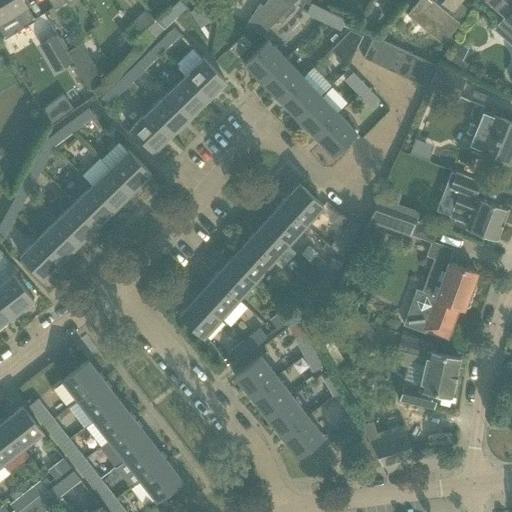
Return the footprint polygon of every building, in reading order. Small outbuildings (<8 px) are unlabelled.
[(26,5),(23,0),(0,0),(0,22),(8,36),(34,20),(26,5)] [(49,0),(55,9),(67,2),(66,0),(49,0)] [(276,0),(267,0),(264,7),(282,16),(290,7),(276,0)] [(417,0),(406,13),(431,35),(442,43),(447,48),(452,37),(449,34),(459,23),(466,9),(456,0),(417,0)] [(511,0),(484,0),(504,17),(494,28),(511,44),(511,0)] [(180,1),(171,9),(177,16),(186,7),(180,1)] [(323,23),(329,11),(311,3),(306,14),(323,23)] [(282,16),(264,7),(260,4),(253,15),(273,25),(282,16)] [(164,28),(147,9),(122,33),(141,51),(164,28)] [(329,11),(323,23),(340,31),(345,19),(329,11)] [(273,25),(253,15),(247,26),(264,35),(273,25)] [(174,27),(155,45),(162,53),(180,35),(174,27)] [(362,36),(350,29),(330,49),(347,67),(362,36)] [(73,61),(68,52),(67,52),(56,34),(39,44),(55,72),(73,61)] [(251,43),(243,35),(229,48),(237,57),(251,43)] [(374,36),(364,58),(375,63),(385,42),(374,36)] [(456,39),(444,61),(458,69),(467,49),(464,48),(466,43),(456,39)] [(262,82),(286,59),(268,40),(244,63),(262,82)] [(395,47),(385,42),(375,63),(385,68),(395,47)] [(68,52),(73,61),(90,89),(103,82),(81,44),(68,52)] [(155,45),(138,62),(145,69),(162,53),(155,45)] [(395,47),(385,68),(395,73),(406,51),(395,47)] [(406,51),(395,73),(406,78),(416,56),(406,51)] [(416,56),(406,78),(416,82),(426,61),(416,56)] [(203,58),(184,75),(207,99),(225,81),(203,58)] [(303,77),(286,59),(262,82),(279,100),(303,77)] [(437,67),(426,61),(416,82),(427,88),(429,85),(437,67)] [(145,69),(138,62),(120,79),(127,86),(145,69)] [(466,79),(437,67),(429,85),(457,98),(466,79)] [(358,93),(366,86),(353,72),(345,80),(358,93)] [(207,99),(184,75),(167,93),(190,116),(207,99)] [(321,95),(303,77),(279,100),(297,118),(321,95)] [(127,86),(120,79),(100,98),(107,105),(127,86)] [(366,86),(358,93),(371,107),(379,99),(366,86)] [(190,116),(167,93),(149,110),(172,133),(190,116)] [(338,113),(321,95),(297,118),(314,136),(338,113)] [(67,124),(74,131),(94,116),(89,108),(67,124)] [(172,133),(149,110),(131,127),(154,151),(172,133)] [(478,121),(468,145),(494,156),(509,161),(511,153),(511,123),(482,111),(478,121)] [(356,132),(338,113),(314,136),(332,155),(356,132)] [(67,124),(66,125),(46,140),(45,142),(54,146),(74,131),(67,124)] [(45,142),(33,164),(41,169),(54,146),(45,142)] [(1,147),(0,147),(0,163),(8,159),(1,147)] [(127,150),(109,168),(132,191),(150,173),(127,150)] [(8,160),(0,165),(5,173),(13,168),(8,160)] [(33,164),(20,187),(29,191),(41,169),(33,164)] [(132,191),(109,168),(91,185),(114,208),(132,191)] [(474,198),(475,196),(480,182),(455,172),(450,186),(460,190),(451,215),(468,222),(466,228),(496,239),(507,209),(477,198),(477,199),(474,198)] [(299,183),(281,202),(306,225),(323,205),(299,183)] [(114,208),(91,185),(74,202),(97,226),(114,208)] [(29,191),(20,187),(8,209),(16,214),(29,191)] [(97,226),(74,202),(56,219),(79,243),(97,226)] [(306,225),(281,202),(264,221),(289,243),(306,225)] [(375,205),(369,220),(410,235),(410,234),(432,242),(433,241),(433,242),(438,228),(416,220),(375,205)] [(16,214),(8,209),(0,223),(0,236),(3,238),(16,214)] [(56,219),(38,236),(61,260),(79,243),(56,219)] [(264,221),(247,240),(272,262),(289,243),(264,221)] [(350,221),(341,238),(351,242),(359,225),(350,221)] [(61,260),(38,236),(20,254),(43,278),(61,260)] [(272,262),(247,240),(231,258),(256,281),(272,262)] [(322,273),(334,279),(342,262),(331,257),(327,264),(316,254),(310,261),(322,273)] [(256,281),(231,258),(214,277),(239,299),(256,281)] [(463,309),(476,272),(448,262),(436,296),(417,289),(405,324),(425,331),(448,339),(459,308),(463,309)] [(33,299),(13,274),(5,264),(0,267),(0,299),(12,315),(33,299)] [(334,279),(322,273),(311,297),(323,303),(334,279)] [(214,277),(197,295),(222,318),(239,299),(214,277)] [(335,290),(328,306),(350,318),(351,317),(357,301),(335,290)] [(222,318),(197,295),(180,315),(204,337),(222,318)] [(323,303),(311,297),(299,322),(311,327),(323,303)] [(0,325),(12,315),(0,299),(0,325)] [(350,318),(328,306),(322,319),(345,329),(345,331),(398,349),(396,358),(409,361),(426,365),(420,387),(405,384),(401,400),(433,408),(436,393),(451,396),(460,358),(435,352),(437,344),(401,334),(351,317),(350,318)] [(292,317),(284,307),(268,320),(276,329),(292,317)] [(251,347),(266,336),(259,326),(244,338),(251,347)] [(324,330),(321,338),(329,341),(332,334),(324,330)] [(302,355),(314,349),(305,332),(293,338),(302,355)] [(244,338),(229,350),(236,359),(251,347),(244,338)] [(314,349),(302,355),(312,373),(323,366),(314,349)] [(251,396),(277,375),(261,355),(235,375),(251,396)] [(73,369),(74,370),(62,380),(78,401),(104,380),(88,359),(76,369),(75,368),(73,369)] [(334,373),(323,379),(331,396),(342,390),(334,373)] [(277,375),(251,396),(266,415),(292,395),(277,375)] [(120,400),(104,380),(78,401),(93,421),(120,400)] [(26,391),(22,385),(17,389),(46,426),(55,419),(38,397),(40,396),(33,385),(26,391)] [(308,414),(292,395),(266,415),(282,435),(308,414)] [(93,421),(85,427),(101,447),(109,440),(135,420),(120,400),(93,421)] [(370,403),(367,415),(378,418),(376,424),(391,428),(390,437),(389,437),(388,447),(400,449),(400,448),(407,449),(408,443),(424,446),(427,427),(413,425),(415,414),(370,403)] [(22,406),(1,422),(22,448),(43,432),(22,406)] [(364,431),(361,424),(355,413),(344,419),(353,437),(364,431)] [(308,414),(282,435),(298,455),(324,435),(308,414)] [(70,439),(55,419),(46,426),(61,446),(70,439)] [(135,420),(109,440),(124,460),(151,439),(135,420)] [(22,448),(1,422),(0,422),(0,460),(2,463),(22,448)] [(70,439),(61,446),(77,465),(86,459),(70,439)] [(151,439),(124,460),(140,480),(166,459),(151,439)] [(55,479),(71,467),(63,457),(47,469),(55,479)] [(101,478),(86,459),(77,465),(92,485),(101,478)] [(183,480),(166,459),(140,480),(156,500),(183,480)] [(81,480),(73,470),(53,487),(60,496),(81,480)] [(101,478),(92,485),(108,505),(116,498),(101,478)] [(32,500),(47,488),(39,479),(25,491),(32,500)] [(10,486),(9,494),(13,499),(23,491),(15,482),(10,486)] [(47,488),(32,500),(39,509),(41,511),(44,511),(52,506),(48,501),(54,497),(47,488)] [(15,511),(32,500),(25,491),(9,503),(15,511)] [(127,511),(116,498),(108,505),(113,511),(127,511)] [(34,511),(39,509),(32,500),(15,511),(34,511)]
